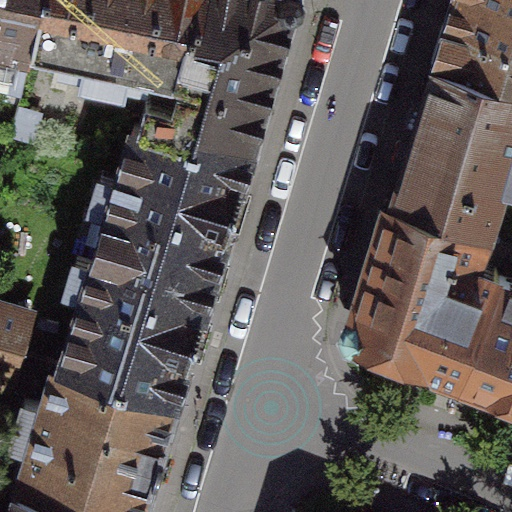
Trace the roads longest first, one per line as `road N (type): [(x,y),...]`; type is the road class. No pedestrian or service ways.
road 1 (residential): [(372,0),(249,403)]
road 2 (residential): [(249,403),(511,507)]
